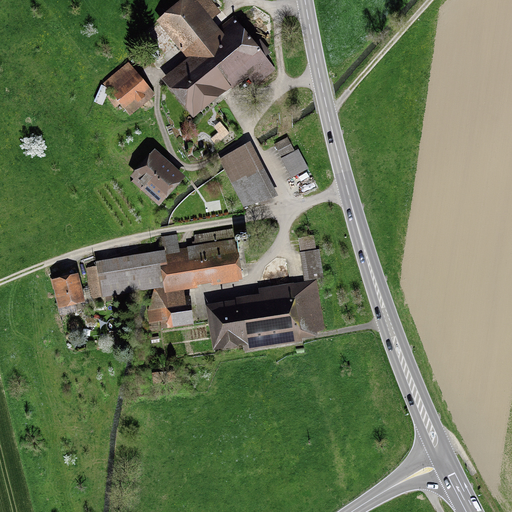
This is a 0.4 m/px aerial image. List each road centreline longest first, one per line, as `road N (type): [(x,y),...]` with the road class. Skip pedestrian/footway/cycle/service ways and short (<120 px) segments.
road 1 (secondary): [(445,460),(363,249),(305,0)]
road 2 (track): [(0,285),(56,255),(278,209)]
road 3 (unknown): [(235,104),(284,191),(284,233),(255,282)]
road 4 (track): [(328,113),(431,0)]
